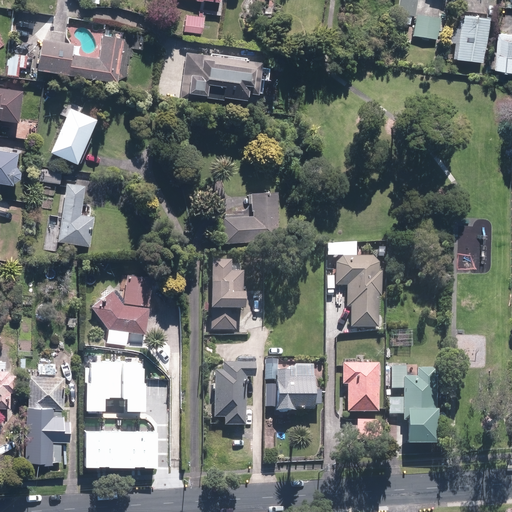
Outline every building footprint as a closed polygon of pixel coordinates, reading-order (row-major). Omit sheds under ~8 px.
[(397,0),(395,15),(413,18),(415,0),(397,0)] [(106,5),(102,19),(145,30),(148,16),(106,5)] [(185,15),(182,33),(199,36),(202,18),(185,15)] [(410,18),(389,15),(388,21),(410,24),(410,18)] [(415,16),(411,37),(436,41),(440,20),(415,16)] [(459,17),(454,61),(481,64),(486,19),(459,17)] [(511,72),(511,36),(500,35),(495,71),(511,72)] [(35,40),(30,71),(115,85),(122,39),(101,36),(97,60),(68,55),(69,45),(35,40)] [(19,67),(24,68),(26,47),(0,45),(0,65),(5,66),(5,74),(18,75),(19,67)] [(186,53),(178,101),(203,105),(204,99),(220,101),(220,99),(243,103),(244,95),(254,97),(259,65),(186,53)] [(0,122),(15,125),(20,92),(0,88),(0,122)] [(71,109),(51,154),(77,166),(82,154),(97,121),(71,109)] [(0,185),(11,187),(11,185),(17,181),(18,173),(14,168),(16,154),(0,151),(0,185)] [(40,168),(38,183),(59,186),(61,171),(40,168)] [(83,186),(64,184),(56,243),(88,248),(92,218),(79,216),(83,186)] [(278,242),(275,193),(248,194),(249,216),(220,218),(222,245),(278,242)] [(349,329),(379,329),(379,274),(377,274),(376,265),(370,259),(340,259),(333,266),(333,288),(345,288),(345,309),(349,309),(349,329)] [(229,264),(209,264),(209,286),(206,286),(207,332),(235,331),(235,314),(242,314),(241,274),(229,274),(229,264)] [(126,275),(122,304),(147,308),(151,279),(126,275)] [(88,308),(106,331),(104,344),(124,347),(126,333),(143,336),(147,309),(120,306),(109,291),(88,308)] [(26,358),(17,357),(17,372),(25,372),(26,358)] [(252,381),(252,360),(233,360),(233,365),(220,365),(220,373),(212,373),(212,419),(222,419),(222,427),(244,428),(245,381),(252,381)] [(0,409),(8,410),(8,393),(14,393),(14,375),(5,375),(5,361),(0,361),(0,409)] [(59,361),(35,361),(35,375),(60,374),(59,361)] [(276,361),(264,361),(263,382),(274,382),(273,413),(311,413),(312,366),(293,366),(293,370),(276,370),(276,361)] [(86,411),(106,412),(106,399),(110,399),(110,398),(114,398),(114,364),(91,364),(91,382),(86,382),(86,411)] [(114,364),(114,398),(123,398),(123,399),(128,399),(128,411),(145,412),(145,383),(144,383),(144,369),(141,369),(141,364),(114,364)] [(377,365),(340,365),(340,387),(345,387),(345,414),(377,414),(377,365)] [(404,447),(435,447),(435,370),(415,370),(415,379),(404,379),(404,368),(390,368),(389,391),(401,391),(401,399),(388,399),(387,416),(400,416),(400,422),(404,422),(404,447)] [(65,377),(28,376),(27,391),(30,391),(29,408),(27,408),(25,465),(53,466),(53,462),(61,462),(62,442),(69,442),(70,423),(64,423),(64,417),(61,417),(62,411),(64,411),(65,377)] [(379,421),(355,421),(355,442),(379,443),(379,421)] [(102,468),(102,431),(86,431),(86,468),(102,468)] [(120,468),(120,431),(102,431),(102,468),(120,468)] [(137,468),(138,431),(120,431),(120,468),(137,468)] [(157,468),(156,432),(138,431),(137,468),(157,468)]
